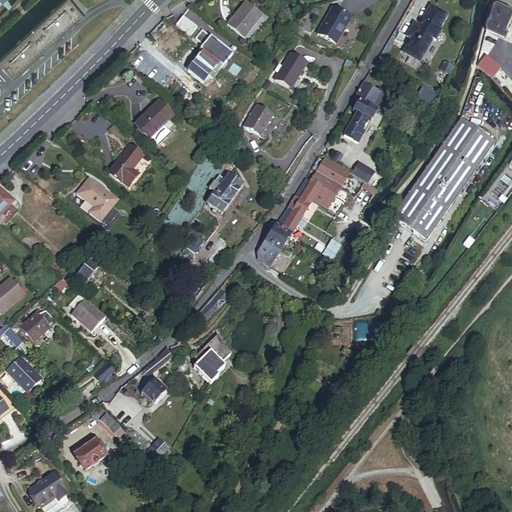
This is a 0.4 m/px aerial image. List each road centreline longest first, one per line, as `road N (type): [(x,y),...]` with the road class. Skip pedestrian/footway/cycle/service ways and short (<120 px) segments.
road 1 (residential): [(405,0),(279,215),(242,257),(147,361),(0,458)]
road 2 (secondary): [(0,153),(153,0)]
